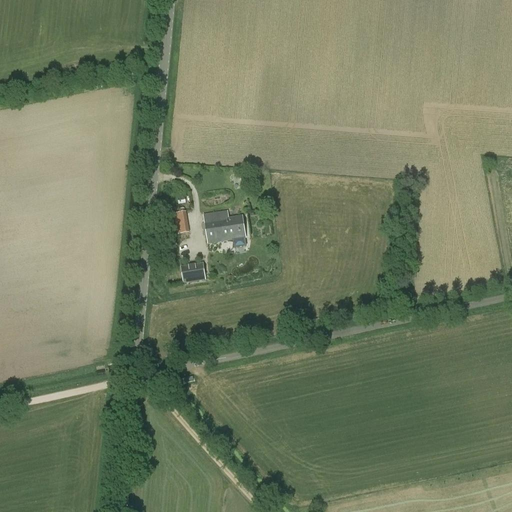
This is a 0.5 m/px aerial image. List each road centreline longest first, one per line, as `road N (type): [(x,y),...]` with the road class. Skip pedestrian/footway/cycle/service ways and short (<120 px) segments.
road 1 (unclassified): [(133,378),(511,294)]
road 2 (tertiary): [(133,378),(170,0)]
road 3 (track): [(260,511),(150,385),(133,378)]
road 4 (track): [(0,408),(133,378)]
road 5 (tertiary): [(121,511),(133,378)]
